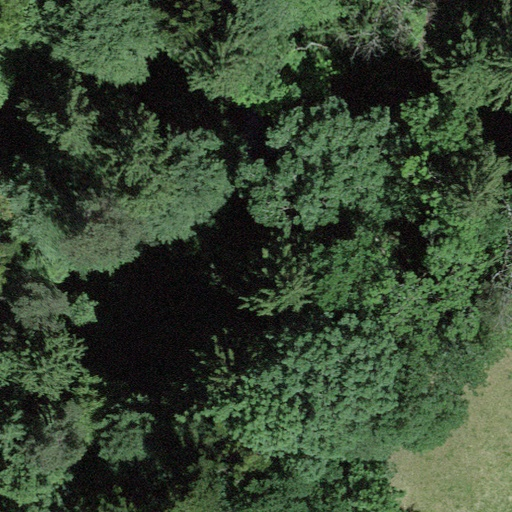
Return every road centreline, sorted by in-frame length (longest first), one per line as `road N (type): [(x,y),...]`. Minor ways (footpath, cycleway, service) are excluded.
road 1 (track): [(0,486),(206,453)]
road 2 (track): [(453,0),(458,30),(366,180)]
